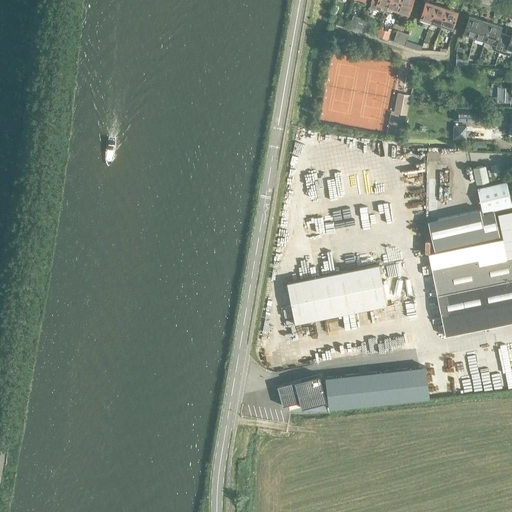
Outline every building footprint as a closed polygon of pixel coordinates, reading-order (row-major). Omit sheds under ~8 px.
[(388,0),(370,0),(368,8),(375,10),(375,8),(385,12),(387,7),(386,7),(388,0)] [(400,0),(388,0),(386,7),(387,7),(397,10),(400,0)] [(412,0),(400,0),(397,10),(408,14),(412,0)] [(431,21),(437,5),(426,1),(420,18),(431,21)] [(447,8),(437,5),(431,21),(442,25),(447,8)] [(458,12),(447,8),(442,25),(452,29),(458,12)] [(358,17),(353,15),(348,26),(354,28),(358,17)] [(463,32),(475,36),(480,19),(469,15),(463,32)] [(364,19),(358,17),(354,28),(360,30),(364,19)] [(370,21),(364,19),(360,30),(366,32),(370,21)] [(491,23),(480,19),(475,36),(485,40),(491,23)] [(376,23),(370,21),(366,32),(372,34),(376,23)] [(491,23),(485,40),(483,44),(493,48),(493,49),(500,51),(506,34),(499,32),(501,26),(491,23)] [(381,25),(377,36),(386,39),(390,28),(381,25)] [(402,32),(397,30),(393,42),(398,43),(402,32)] [(408,34),(402,32),(398,43),(404,45),(408,34)] [(511,33),(511,36),(506,34),(500,51),(510,54),(511,49),(511,48),(511,33)] [(406,40),(404,45),(410,47),(416,49),(422,49),(423,46),(406,40)] [(400,87),(411,88),(413,68),(403,67),(400,87)] [(398,93),(394,112),(406,114),(410,95),(398,93)] [(454,107),(454,120),(479,121),(479,108),(454,107)] [(453,125),(453,138),(466,139),(467,126),(453,125)] [(472,126),(472,139),(492,140),(493,127),(472,126)] [(485,166),(473,167),(477,184),(489,181),(485,166)] [(507,182),(477,188),(482,208),(482,212),(493,210),(511,206),(507,182)] [(482,208),(428,221),(435,250),(499,235),(493,210),(482,212),(482,208)] [(511,257),(479,265),(478,259),(431,268),(445,336),(511,322),(511,257)] [(287,282),(295,323),(386,304),(379,264),(287,282)] [(426,364),(324,375),(327,407),(430,396),(426,364)] [(317,372),(275,384),(280,404),(297,399),(299,405),(324,399),(317,372)]
